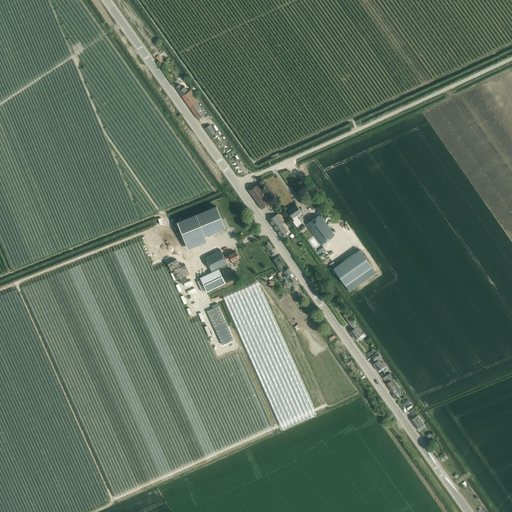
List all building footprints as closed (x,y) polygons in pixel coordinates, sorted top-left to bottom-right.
[(158,55),(164,62),(167,59),(162,53),(158,55)] [(181,87),(179,84),(175,87),(198,119),(202,116),(205,114),(197,103),(199,102),(190,90),(188,91),(184,86),(182,87),(182,86),(181,87)] [(210,136),(214,134),(215,133),(210,125),(205,128),(210,136)] [(261,209),(265,206),(270,202),(258,184),(248,190),(261,209)] [(313,198),(307,202),(313,210),(319,205),(313,198)] [(301,212),(299,208),(296,204),(287,211),(294,220),(293,221),(296,227),(301,223),(296,216),(301,212)] [(225,227),(216,206),(176,222),(185,244),(214,232),(224,228),(225,227)] [(280,236),(284,233),(287,231),(282,223),(284,222),(278,213),(269,220),(280,236)] [(329,239),(335,235),(320,215),(306,224),(325,250),(333,244),(329,239)] [(372,267),(359,249),(333,268),(346,285),(372,267)] [(220,250),(216,252),(205,257),(212,271),(219,267),(226,282),(234,278),(226,260),(224,257),(220,250)] [(224,257),(226,260),(230,258),(231,261),(232,261),(234,264),(238,262),(236,258),(239,257),(236,251),(232,253),(231,252),(228,254),(229,255),(224,257)] [(286,279),(285,280),(285,281),(287,284),(288,283),(292,281),(294,284),(297,282),(295,278),(288,268),(285,270),(285,269),(284,270),(276,258),(273,260),(276,264),(281,271),(278,273),(278,274),(281,272),(283,270),(284,271),(283,272),(284,272),(286,275),(284,276),(286,279)] [(207,292),(225,283),(219,269),(200,278),(207,292)] [(218,306),(207,311),(214,328),(225,322),(218,306)] [(356,324),(347,312),(343,315),(352,327),(351,327),(353,329),(350,331),(355,339),(359,336),(363,333),(358,326),(356,324)] [(377,352),(371,356),(374,362),(381,357),(377,352)] [(381,363),(379,360),(373,364),(377,370),(384,365),(382,362),(381,363)] [(387,383),(386,384),(391,391),(392,391),(395,389),(396,391),(398,392),(401,390),(397,386),(393,379),(391,380),(390,381),(387,383)] [(417,428),(421,425),(423,424),(417,415),(411,420),(417,428)]
